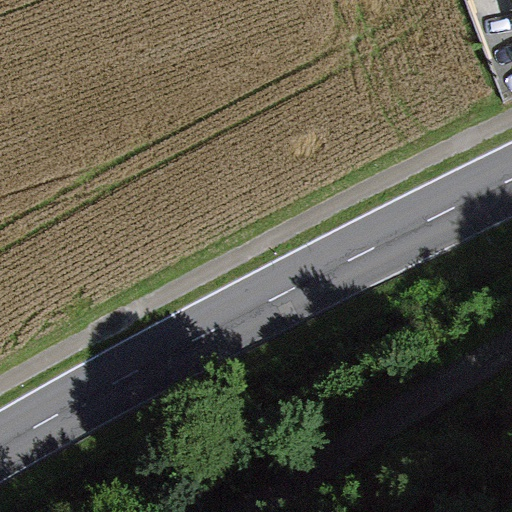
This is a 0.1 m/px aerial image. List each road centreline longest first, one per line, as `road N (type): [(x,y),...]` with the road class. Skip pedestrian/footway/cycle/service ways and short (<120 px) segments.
road 1 (primary): [(0,463),(511,183)]
road 2 (track): [(281,511),(511,360)]
